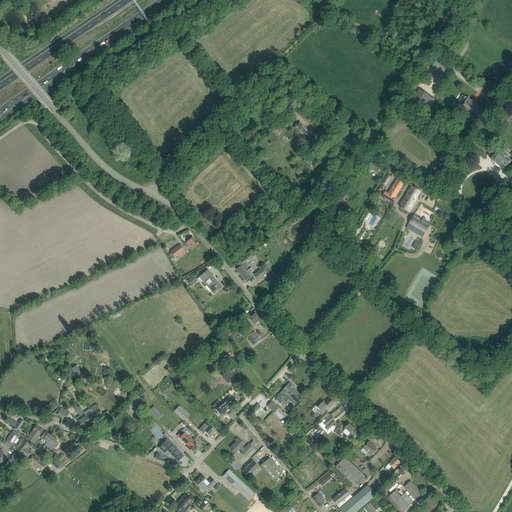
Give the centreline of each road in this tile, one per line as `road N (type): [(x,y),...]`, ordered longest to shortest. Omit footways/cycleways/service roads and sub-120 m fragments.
road 1 (unclassified): [(190,222),(169,231),(114,205),(38,123),(0,139)]
road 2 (tertiary): [(462,511),(301,354)]
road 3 (tertiary): [(148,193),(95,158),(0,48)]
road 4 (unclassified): [(189,472),(26,415),(0,417)]
road 5 (motorway): [(0,110),(163,0)]
road 6 (tertiary): [(300,352),(190,222)]
road 7 (unclassified): [(148,193),(270,75)]
road 8 (motorway): [(127,0),(0,86)]
road 9 (unclassified): [(301,354),(394,251),(408,255)]
road 10 (unclassified): [(320,511),(242,415)]
